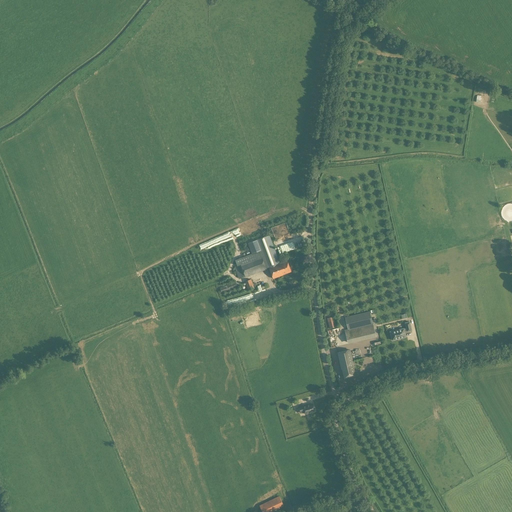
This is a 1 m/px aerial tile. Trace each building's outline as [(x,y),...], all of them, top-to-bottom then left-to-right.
[(276,240),(290,236),(286,223),(273,226),(276,240)] [(252,254),(235,260),(237,266),(245,263),(246,267),(258,263),(258,265),(256,266),(258,272),(266,269),(266,268),(269,267),(280,263),(269,235),(255,240),(248,243),(252,254)] [(202,251),(218,244),(216,241),(208,244),(207,241),(199,245),(202,251)] [(280,263),(269,267),(273,279),(291,272),(287,261),(280,263)] [(251,279),(245,281),(249,291),(254,288),(251,279)] [(234,282),(220,286),(221,292),(234,288),(233,286),(235,285),(234,282)] [(249,295),(225,301),(227,307),(251,300),(249,295)] [(370,310),(346,315),(349,329),(373,323),(370,310)] [(345,330),(348,343),(376,337),(373,323),(349,329),(345,330)] [(404,328),(390,332),(392,340),(406,337),(404,328)] [(349,350),(338,352),(344,378),(355,375),(349,350)] [(305,411),(305,414),(315,411),(312,403),(306,405),(306,404),(298,407),(300,413),(305,411)] [(260,505),(262,511),(268,511),(283,505),(279,496),(260,505)]
